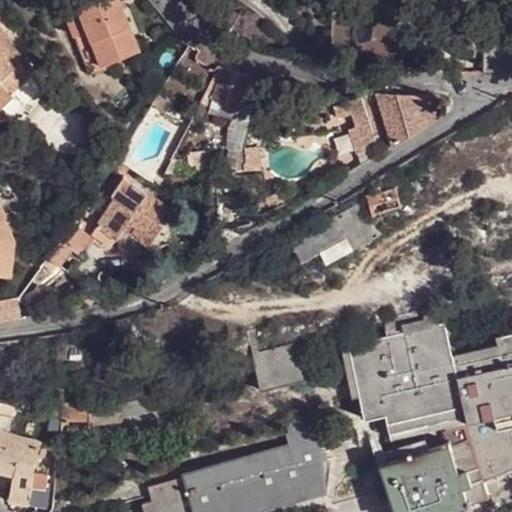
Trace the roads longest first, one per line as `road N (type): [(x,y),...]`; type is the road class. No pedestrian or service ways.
road 1 (residential): [(0,333),(76,324),(158,300),(491,94)]
road 2 (residential): [(167,0),(201,41),(265,72),(491,94)]
